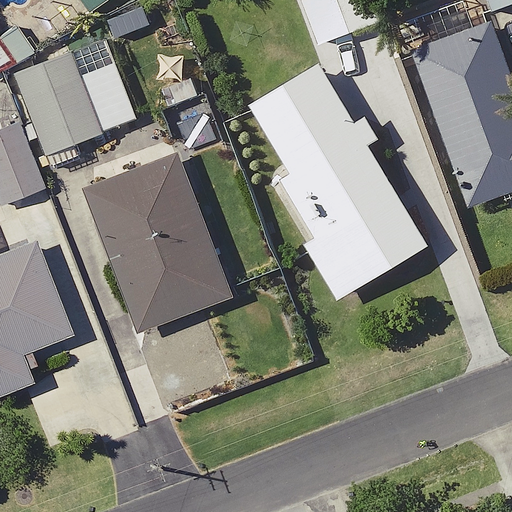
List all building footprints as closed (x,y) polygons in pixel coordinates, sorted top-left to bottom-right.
[(113,0),(86,0),(95,12),(113,0)] [(383,0),(307,0),(324,45),(391,21),(383,0)] [(511,4),(511,0),(493,0),(497,10),(511,4)] [(511,65),(498,27),(421,54),(475,208),(511,195),(511,65)] [(88,77),(78,53),(22,76),(54,155),(142,119),(120,64),(88,77)] [(355,124),(327,61),(254,92),(341,293),(433,253),(373,116),(355,124)] [(168,86),(178,108),(163,115),(172,137),(235,111),(227,93),(216,66),(168,86)] [(27,125),(0,135),(0,195),(5,208),(52,189),(27,125)] [(235,299),(183,158),(94,191),(146,332),(235,299)] [(74,335),(37,242),(0,256),(0,398),(39,383),(28,353),(74,335)]
